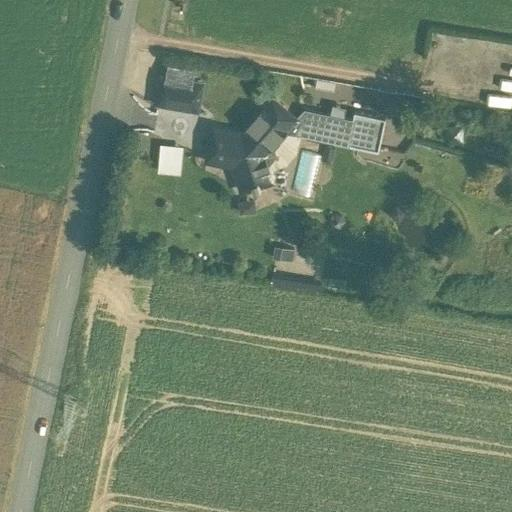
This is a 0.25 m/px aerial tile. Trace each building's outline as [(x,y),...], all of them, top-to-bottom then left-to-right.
[(194,80),(163,75),(159,101),(189,106),(191,95),(194,80)] [(203,82),(194,80),(191,95),(201,97),(203,82)] [(273,95),(237,135),(214,131),(209,157),(235,163),(240,178),(252,175),(255,184),(262,187),(261,182),(275,177),(268,158),(272,155),(272,151),(271,147),(287,128),(298,117),(273,95)] [(354,118),(306,108),(298,117),(287,128),(350,142),(355,118),(354,118)] [(386,117),(356,110),(354,118),(355,118),(350,142),(379,148),(386,117)] [(158,168),(181,169),(183,142),(160,140),(158,168)] [(294,186),(312,190),(322,150),(304,146),(294,186)] [(294,246),(278,244),(277,256),(292,259),(294,246)]
